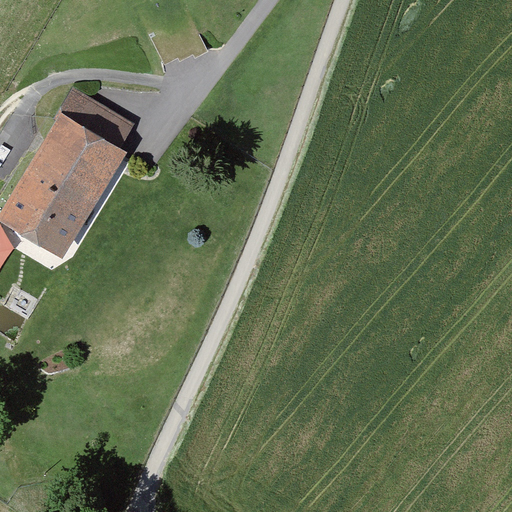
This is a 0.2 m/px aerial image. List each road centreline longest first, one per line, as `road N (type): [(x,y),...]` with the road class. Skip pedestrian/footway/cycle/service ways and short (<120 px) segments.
road 1 (track): [(148,511),(144,495),(237,291),(346,0)]
road 2 (track): [(200,90),(146,75),(84,74),(34,90),(0,141)]
road 3 (track): [(269,0),(187,108)]
